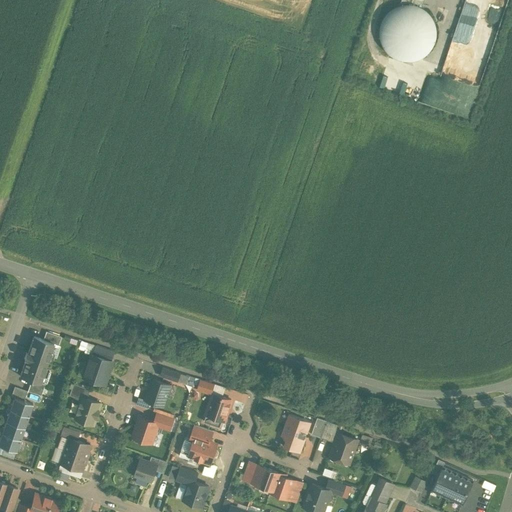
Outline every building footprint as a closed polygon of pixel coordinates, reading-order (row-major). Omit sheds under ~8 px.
[(61,336),(46,331),(43,339),(54,343),(58,344),(61,336)] [(34,336),(28,352),(26,352),(24,358),(26,358),(20,375),(31,379),(40,382),(54,343),(43,339),(34,336)] [(115,350),(97,344),(94,354),(111,360),(115,350)] [(94,354),(92,353),(85,376),(105,383),(113,360),(111,360),(94,354)] [(181,372),(164,366),(161,375),(178,380),(181,372)] [(170,384),(153,378),(146,399),(163,405),(170,384)] [(214,383),(201,378),(198,389),(211,393),(214,383)] [(40,382),(31,379),(28,390),(41,395),(42,391),(43,387),(45,383),(40,382)] [(91,389),(74,383),(70,394),(83,399),(83,396),(88,398),(91,389)] [(28,390),(14,386),(11,396),(14,397),(14,396),(24,400),(27,390),(28,391),(28,390)] [(214,393),(207,414),(225,420),(232,399),(214,393)] [(24,400),(14,396),(14,397),(11,405),(8,404),(6,411),(9,412),(3,428),(0,427),(0,435),(0,436),(0,437),(0,445),(16,451),(33,403),(24,400)] [(88,398),(83,396),(83,399),(76,418),(94,424),(97,416),(99,410),(101,402),(88,398)] [(174,417),(157,411),(154,421),(159,422),(158,424),(170,429),(174,417)] [(312,421),(289,413),(281,435),(284,436),(286,440),(284,446),(301,452),(305,441),(303,440),(304,437),(305,436),(306,435),(306,433),(306,432),(307,429),(309,430),(312,421)] [(154,421),(140,416),(139,420),(138,420),(137,423),(137,424),(133,436),(152,442),(158,424),(159,422),(154,421)] [(327,420),(318,417),(312,434),(321,437),(327,420)] [(338,424),(327,420),(321,437),(335,442),(339,432),(337,428),(338,424)] [(213,430),(196,424),(190,440),(194,442),(196,436),(209,441),(213,430)] [(71,428),(65,426),(62,433),(63,434),(68,436),(71,428)] [(80,431),(71,428),(68,436),(70,437),(77,439),(80,431)] [(358,439),(339,432),(335,442),(331,455),(338,457),(340,461),(347,463),(350,462),(358,439)] [(209,441),(196,436),(194,442),(191,452),(198,454),(196,458),(210,463),(216,447),(212,446),(213,442),(209,441)] [(77,439),(70,437),(66,449),(88,457),(90,451),(89,450),(91,444),(77,439)] [(88,457),(66,449),(61,462),(62,462),(70,465),(83,470),(85,463),(86,463),(88,457)] [(159,458),(152,456),(150,461),(157,464),(159,458)] [(150,461),(141,458),(139,462),(136,461),(135,473),(136,473),(135,474),(152,480),(157,464),(150,461)] [(444,462),(438,459),(432,472),(439,475),(443,466),(444,462)] [(70,465),(62,462),(59,469),(68,472),(70,465)] [(291,478),(278,473),(279,471),(256,463),(253,471),(256,473),(253,479),(260,482),(261,484),(272,488),(271,491),(279,494),(286,494),(291,496),(292,497),(295,489),(297,483),(291,478)] [(83,470),(70,465),(68,472),(80,476),(83,470)] [(198,471),(181,466),(177,479),(189,483),(191,479),(195,481),(198,471)] [(473,480),(443,466),(439,475),(432,489),(463,503),(473,480)] [(410,486),(422,492),(428,481),(415,475),(410,486)] [(346,484),(329,478),(326,487),(332,489),(331,492),(342,496),(346,484)] [(394,484),(381,478),(375,491),(385,495),(385,496),(387,497),(394,484)] [(195,481),(191,479),(189,483),(184,499),(202,506),(205,497),(206,497),(208,491),(207,491),(209,486),(195,481)] [(484,480),(482,486),(493,491),(496,485),(484,480)] [(18,487),(6,483),(0,500),(0,504),(10,508),(11,508),(14,497),(18,487)] [(326,487),(312,483),(304,506),(321,511),(323,511),(331,492),(332,489),(326,487)] [(301,491),(295,489),(292,497),(291,496),(291,498),(298,501),(301,491)] [(368,505),(366,509),(363,511),(382,511),(386,503),(382,501),(385,496),(385,495),(375,491),(372,496),(368,505)] [(55,511),(59,502),(35,493),(30,507),(29,511),(30,511),(55,511)] [(372,496),(368,494),(366,495),(363,501),(364,503),(368,505),(372,496)] [(20,499),(14,497),(11,508),(10,508),(9,511),(15,511),(19,503),(20,499)] [(30,507),(19,503),(15,511),(30,511),(29,511),(30,507)]
